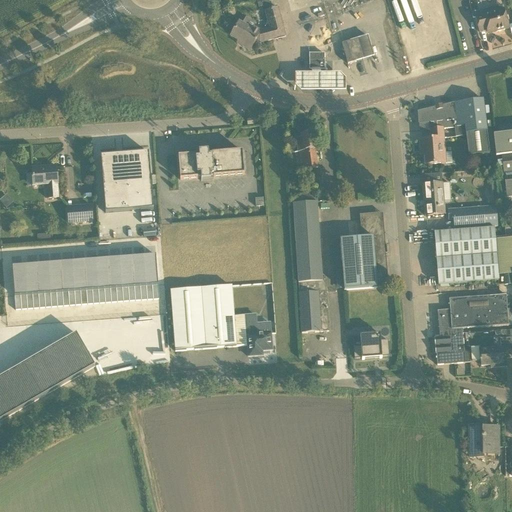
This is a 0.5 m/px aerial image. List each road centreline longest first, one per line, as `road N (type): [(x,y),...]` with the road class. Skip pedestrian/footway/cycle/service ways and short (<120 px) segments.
road 1 (unclassified): [(0,461),(81,415),(183,386),(414,385)]
road 2 (residential): [(414,385),(390,91)]
road 3 (unclassified): [(0,135),(221,124),(248,87)]
road 4 (tertiary): [(390,91),(311,103),(248,87)]
road 5 (tertiary): [(390,91),(511,57)]
